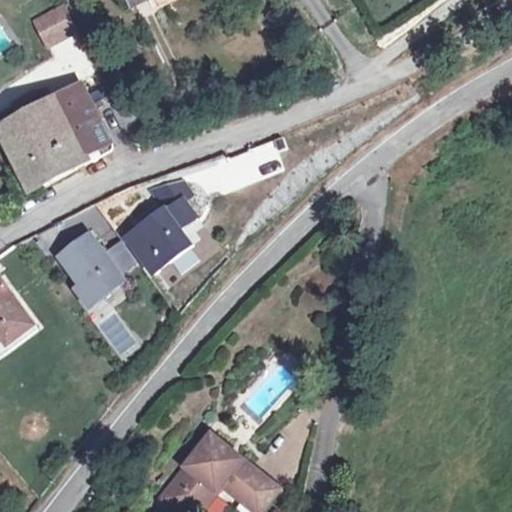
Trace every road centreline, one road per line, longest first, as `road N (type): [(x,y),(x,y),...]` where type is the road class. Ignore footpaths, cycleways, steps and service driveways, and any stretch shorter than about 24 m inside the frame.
road 1 (residential): [(511,71),(393,147),(237,290),(53,511)]
road 2 (residential): [(511,15),(372,81),(159,158),(0,237)]
